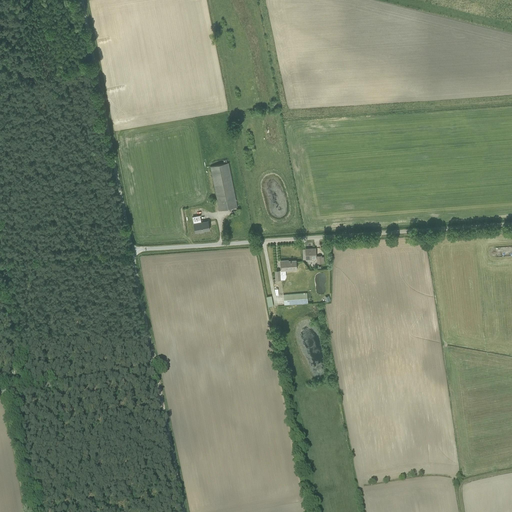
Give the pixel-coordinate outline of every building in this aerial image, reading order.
[(207,165),(216,209),(234,206),(226,162),(207,165)] [(193,233),(209,230),(207,220),(200,221),(199,215),(190,216),(193,233)] [(305,249),(306,254),(306,260),(316,259),(316,253),(315,248),(305,249)] [(281,270),(275,271),(275,276),(275,280),(280,279),(280,274),(285,274),(285,270),(296,270),(296,265),(296,260),(290,261),(290,262),(288,262),(288,260),(280,261),(281,270)] [(307,293),(283,295),(284,305),(308,303),(307,293)]
